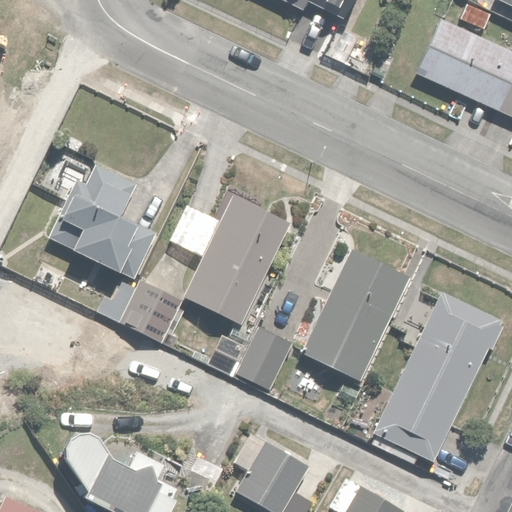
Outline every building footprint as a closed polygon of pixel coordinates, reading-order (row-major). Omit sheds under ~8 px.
[(278,0),(301,11),(306,0),(309,0),(345,17),(352,0),(278,0)] [(489,13),(465,3),(458,19),(482,29),(489,13)] [(511,51),(437,18),(413,71),(511,115),(511,51)] [(174,195),(95,158),(83,184),(71,178),(44,235),(135,277),(174,195)] [(184,201),(166,240),(199,255),(182,292),(242,319),(288,218),(230,191),(218,217),(184,201)] [(410,271),(350,242),(297,351),(357,380),(410,271)] [(184,297),(141,278),(135,290),(120,282),(112,300),(94,292),(87,307),(164,341),(184,297)] [(369,440),(415,461),(419,451),(437,459),(502,319),(439,290),(369,440)] [(296,343),(251,325),(232,370),(277,388),(296,343)] [(86,426),(54,444),(82,494),(119,511),(117,511),(172,511),(174,509),(168,506),(179,484),(160,475),(166,463),(132,447),(124,465),(103,455),(86,426)] [(307,464),(249,431),(230,463),(245,471),(234,491),(271,511),(305,511),(312,500),(293,489),(307,464)] [(194,453),(187,472),(202,478),(198,488),(210,493),(222,464),(194,453)] [(403,511),(407,506),(346,473),(327,507),(335,511),(403,511)] [(0,511),(41,511),(1,493),(0,495),(0,511)]
